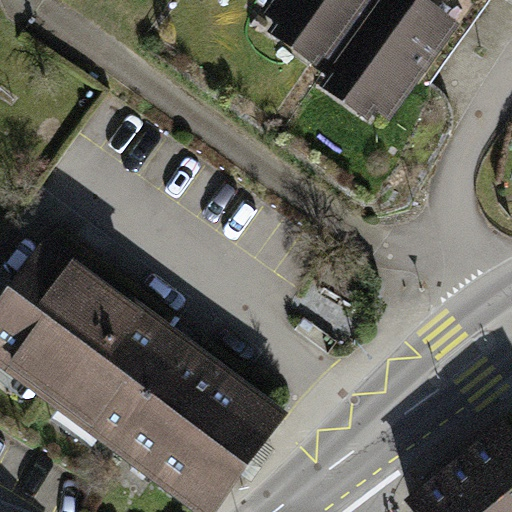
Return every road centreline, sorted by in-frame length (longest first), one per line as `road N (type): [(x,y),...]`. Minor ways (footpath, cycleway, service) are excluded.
road 1 (tertiary): [(291,499),(511,320)]
road 2 (residential): [(511,313),(470,252),(451,198),(458,164),(511,74)]
